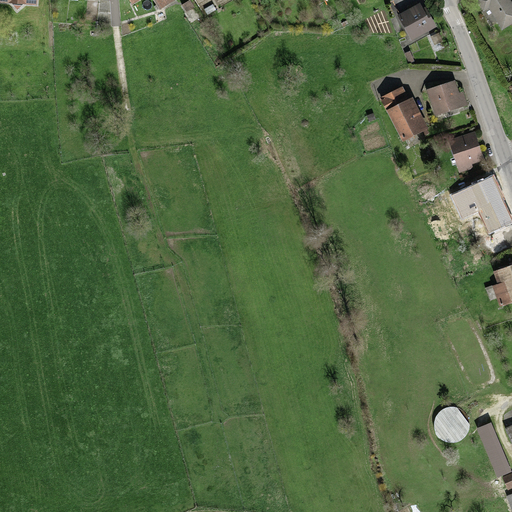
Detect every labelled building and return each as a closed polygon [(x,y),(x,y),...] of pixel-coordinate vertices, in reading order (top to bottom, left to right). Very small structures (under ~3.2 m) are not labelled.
[(130,0),(131,1),(133,0),(154,0),(159,9),(175,0),(130,0)] [(511,21),(511,12),(504,0),(479,0),(497,31),(511,21)] [(418,5),(394,19),(408,44),(432,30),(418,5)] [(452,83),(425,92),(433,116),(465,106),(461,93),(456,94),(452,83)] [(400,88),(380,99),(403,138),(423,126),(400,88)] [(469,133),(447,142),(459,170),(481,160),(469,133)] [(492,177),(441,201),(451,222),(476,210),(487,233),(509,223),(499,200),(502,198),(492,177)] [(511,264),(486,274),(498,308),(511,302),(511,264)] [(511,478),(490,426),(476,432),(501,490),(511,485),(511,478)]
